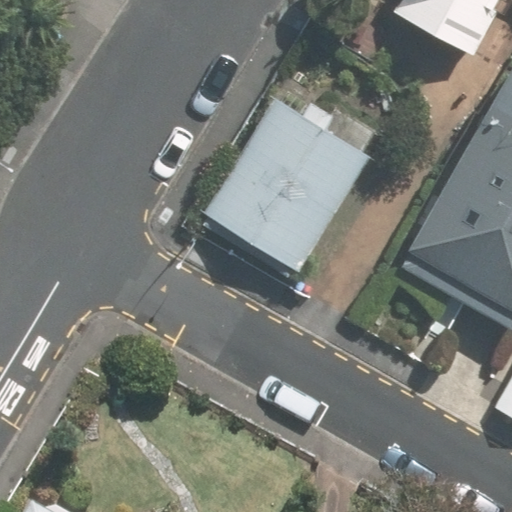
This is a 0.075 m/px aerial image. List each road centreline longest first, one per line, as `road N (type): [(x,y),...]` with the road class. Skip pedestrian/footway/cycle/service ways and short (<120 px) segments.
road 1 (residential): [(511,482),(67,234)]
road 2 (residential): [(207,0),(67,234)]
road 3 (residential): [(67,234),(0,374)]
